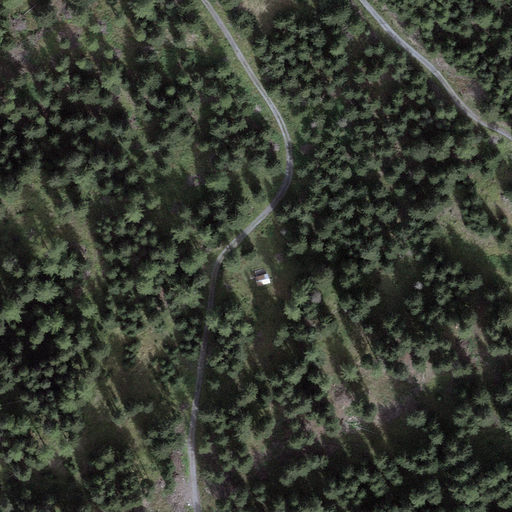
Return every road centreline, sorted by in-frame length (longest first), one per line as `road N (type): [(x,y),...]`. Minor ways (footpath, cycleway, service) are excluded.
road 1 (track): [(201,511),(194,461),(211,282),(219,259),(285,189),(290,168),(283,128),(205,0)]
road 2 (track): [(359,0),(461,105),(511,137)]
